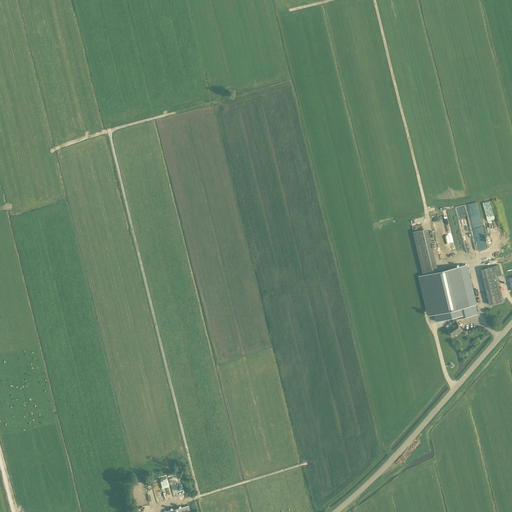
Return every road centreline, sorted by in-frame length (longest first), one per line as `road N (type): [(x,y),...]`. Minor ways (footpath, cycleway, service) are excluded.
road 1 (track): [(159,508),(199,496),(109,131),(175,112)]
road 2 (unclassified): [(336,511),(511,323)]
road 3 (track): [(428,218),(374,0)]
